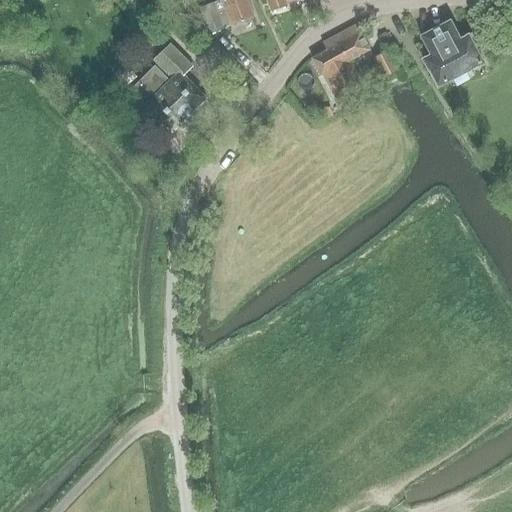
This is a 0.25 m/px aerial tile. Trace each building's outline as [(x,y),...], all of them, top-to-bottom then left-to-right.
[(230,26),(254,17),(247,0),(221,0),(225,10),(217,13),(213,3),(200,8),(209,33),(222,29),(221,25),(229,23),(230,26)] [(295,2),(294,0),(266,0),(271,11),(286,7),(285,4),(295,2)] [(473,75),(470,69),(483,62),(468,35),(459,40),(449,21),(421,36),(430,55),(422,59),(437,87),(445,83),(449,90),(470,79),(469,77),(473,75)] [(369,50),(356,25),(322,43),(326,51),(312,59),(321,75),(322,75),(335,99),(362,84),(350,60),(369,50)] [(153,59),(171,78),(168,81),(154,67),(131,90),(132,91),(122,102),(136,116),(146,106),(172,132),(206,98),(183,75),(191,66),(169,43),(153,59)] [(386,50),(373,58),(384,78),(397,71),(386,50)] [(319,111),(323,119),(331,116),(327,107),(319,111)]
